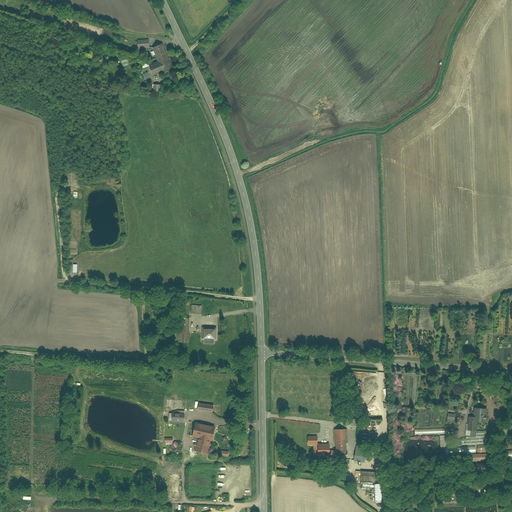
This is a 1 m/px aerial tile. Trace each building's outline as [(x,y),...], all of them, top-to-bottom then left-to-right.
[(148,48),(147,39),(135,40),(136,48),(148,48)] [(153,74),(170,67),(161,45),(152,49),(157,61),(149,65),(153,74)] [(152,85),(151,93),(159,93),(159,85),(152,85)] [(189,312),(198,314),(200,306),(190,304),(189,312)] [(186,341),(187,314),(179,313),(178,341),(186,341)] [(213,322),(202,322),(201,347),(219,347),(219,337),(213,337),(213,322)] [(212,412),(213,403),(198,402),(198,410),(212,412)] [(468,416),(467,430),(477,430),(477,422),(487,422),(488,408),(473,407),(473,416),(468,416)] [(184,413),(171,412),(171,421),(183,422),(184,413)] [(213,422),(192,419),(190,433),(194,434),(192,450),(205,452),(207,437),(210,438),(213,422)] [(345,430),(333,430),(334,451),(329,451),(329,444),(317,445),(316,436),(307,437),(307,447),(316,446),(317,457),(346,456),(345,430)] [(365,445),(351,443),(350,451),(364,453),(365,445)] [(477,444),(477,452),(487,452),(487,444),(477,444)] [(475,453),(474,446),(444,448),(444,454),(475,453)] [(511,449),(494,451),(494,459),(511,457),(511,449)] [(381,470),(388,469),(387,454),(380,455),(381,470)] [(360,480),(375,481),(376,471),(360,470),(360,480)]
